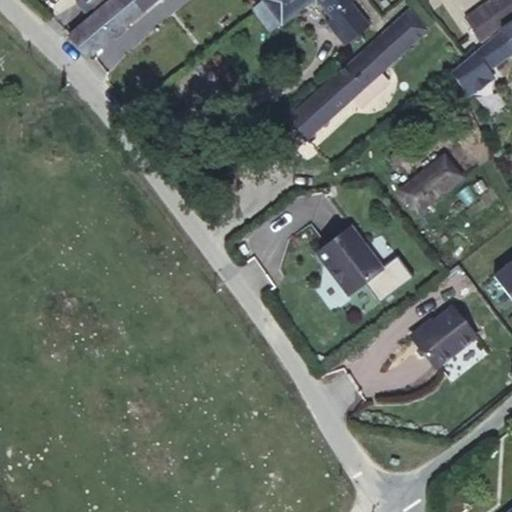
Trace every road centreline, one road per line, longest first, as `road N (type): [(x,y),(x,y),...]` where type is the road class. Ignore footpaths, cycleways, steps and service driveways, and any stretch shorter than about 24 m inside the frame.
road 1 (residential): [(6,0),(87,78),(382,495)]
road 2 (residential): [(511,389),(382,495)]
